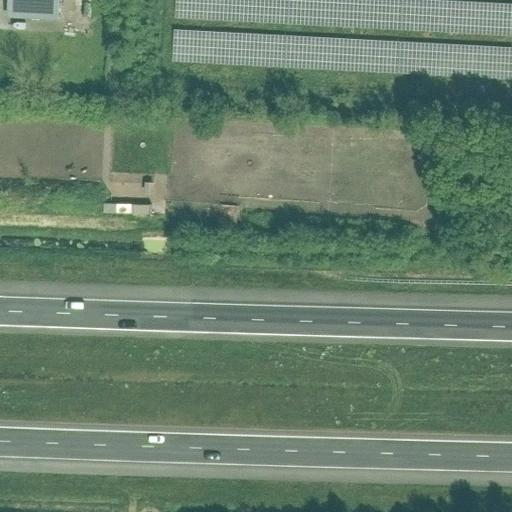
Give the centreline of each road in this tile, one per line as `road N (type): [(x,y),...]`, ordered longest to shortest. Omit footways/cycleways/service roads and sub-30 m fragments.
road 1 (motorway): [(0,439),(511,456)]
road 2 (motorway): [(511,324),(0,307)]
